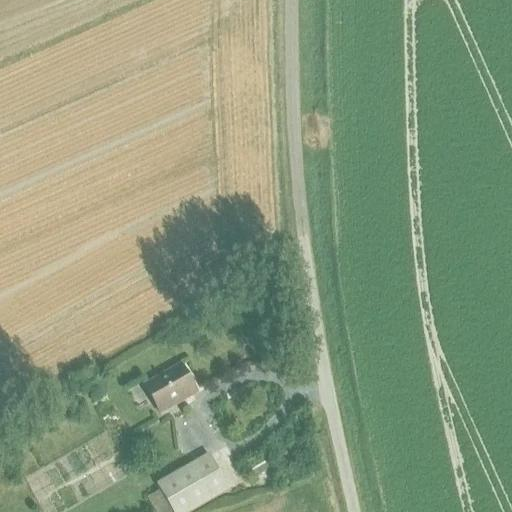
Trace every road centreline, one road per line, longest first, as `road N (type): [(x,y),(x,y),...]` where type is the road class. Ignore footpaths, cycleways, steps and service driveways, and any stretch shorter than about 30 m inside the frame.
road 1 (unclassified): [(344,511),(289,228)]
road 2 (track): [(289,228),(297,181),(293,0)]
